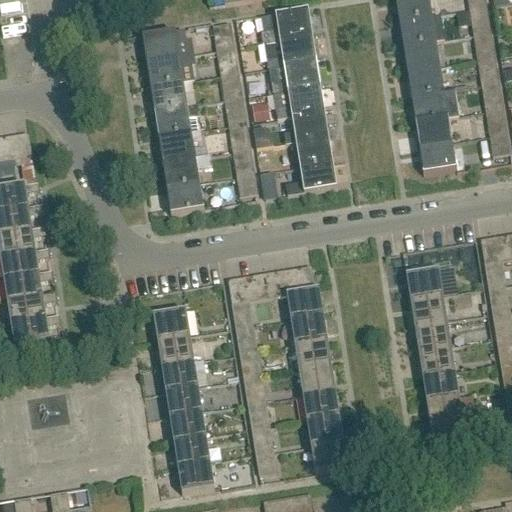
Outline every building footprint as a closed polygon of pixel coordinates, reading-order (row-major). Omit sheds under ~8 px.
[(223,0),(225,9),(280,0),(279,0),(223,0)] [(400,27),(432,22),(428,0),(400,0),(396,1),(400,27)] [(485,0),(467,0),(469,10),(486,7),(485,0)] [(471,25),(489,22),(487,12),(469,15),(471,25)] [(265,48),(280,46),(313,40),(309,15),(276,20),(278,34),(262,37),(264,49),(265,48)] [(404,52),(436,47),(432,22),(400,27),(404,52)] [(489,22),(471,25),(473,35),(490,32),(489,22)] [(214,39),(232,37),(230,27),(213,30),(214,39)] [(180,63),(179,61),(177,47),(186,45),(184,34),(143,41),(147,69),(180,63)] [(232,37),(214,39),(216,50),(234,47),(232,37)] [(475,50),(493,47),(491,37),(473,40),(475,50)] [(317,66),(313,40),(280,46),(282,63),(268,65),(269,74),(284,71),(317,66)] [(408,77),(440,72),(436,47),(404,52),(408,77)] [(493,47),(475,50),(477,60),(495,57),(493,47)] [(218,64),(236,61),(234,52),(217,55),(218,64)] [(147,69),(151,93),(184,87),(181,72),(197,69),(195,58),(179,61),(180,63),(147,69)] [(236,61),(218,64),(220,74),(238,72),(236,61)] [(479,76),(497,73),(495,63),(478,65),(479,76)] [(321,91),(317,66),(284,71),(286,86),(272,88),(273,99),(288,96),(321,91)] [(444,97),(440,72),(408,77),(412,102),(444,97)] [(497,73),(479,76),(481,86),(499,83),(497,73)] [(222,90),(240,87),(238,77),(221,80),(222,90)] [(188,112),(187,112),(184,87),(151,93),(155,117),(188,112)] [(240,87),(222,90),(224,100),(242,97),(240,87)] [(483,101),(501,98),(499,88),(482,91),(483,101)] [(292,121),(325,116),(321,91),(288,96),(290,111),(277,113),(278,124),(292,122),(292,121)] [(448,122),(449,123),(460,121),(456,95),(444,97),(412,102),(416,127),(448,122)] [(501,98),(483,101),(485,111),(503,108),(501,98)] [(226,116),(244,113),(242,103),(225,105),(226,116)] [(192,137),(189,123),(198,121),(197,110),(187,112),(188,112),(155,117),(159,143),(192,137)] [(244,113),(226,116),(228,126),(246,123),(244,113)] [(487,126),(505,123),(503,113),(486,116),(487,126)] [(296,147),(329,141),(325,116),(292,121),(292,122),(294,137),(283,138),(285,149),(296,147)] [(452,147),(449,123),(448,122),(416,127),(420,153),(452,147)] [(505,123),(487,126),(489,136),(507,133),(505,123)] [(230,141),(248,138),(246,128),(229,131),(230,141)] [(163,168),(196,163),(193,148),(202,146),(201,135),(192,137),(159,143),(163,168)] [(468,135),(468,150),(483,150),(483,135),(468,135)] [(21,163),(32,161),(33,161),(29,137),(17,139),(21,163)] [(248,138),(230,141),(232,151),(250,148),(248,138)] [(491,151),(509,149),(507,138),(490,141),(491,151)] [(9,165),(21,163),(17,139),(5,141),(9,165)] [(0,166),(9,165),(5,141),(0,142),(0,166)] [(280,141),(260,141),(261,156),(280,155),(280,141)] [(300,172),(333,167),(329,141),(296,147),(300,172)] [(452,147),(420,153),(424,178),(457,173),(452,147)] [(509,149),(491,151),(493,162),(511,159),(509,149)] [(234,166),(252,164),(251,153),(233,156),(234,166)] [(167,193),(200,188),(197,174),(212,171),(210,160),(196,163),(163,168),(167,193)] [(21,163),(25,188),(36,186),(32,161),(21,163)] [(252,164),(234,166),(236,176),(254,174),(252,164)] [(333,167),(300,172),(302,187),(286,189),(288,200),(337,192),(333,167)] [(238,192),(256,189),(255,179),(237,182),(238,192)] [(0,215),(29,211),(27,198),(40,196),(39,187),(36,188),(36,186),(25,188),(0,192),(0,215)] [(200,188),(167,193),(171,219),(204,214),(204,213),(200,188)] [(256,189),(238,192),(240,202),(258,199),(256,189)] [(0,238),(33,233),(31,220),(44,218),(42,209),(29,211),(0,215),(0,238)] [(0,256),(1,260),(36,255),(34,242),(47,240),(46,231),(33,233),(0,238),(0,256)] [(503,265),(509,264),(505,240),(493,242),(497,266),(503,265)] [(485,268),(497,266),(493,242),(481,244),(485,268)] [(400,269),(415,269),(415,249),(400,249),(400,269)] [(4,282),(40,277),(38,265),(51,263),(49,253),(36,255),(1,260),(4,282)] [(503,265),(497,266),(485,268),(487,278),(505,275),(503,265)] [(304,296),(316,294),(312,270),(300,272),(304,296)] [(292,298),(304,296),(300,272),(288,274),(292,298)] [(287,299),(292,298),(288,274),(276,276),(280,300),(287,299)] [(411,306),(444,301),(440,275),(407,280),(411,306)] [(506,286),(506,281),(505,275),(487,278),(488,289),(506,286)] [(8,304),(43,299),(41,287),(54,284),(53,276),(40,278),(40,277),(4,282),(8,304)] [(268,302),(280,300),(276,276),(264,278),(268,302)] [(256,304),(268,302),(264,278),(252,280),(256,304)] [(244,306),(250,305),(256,304),(252,280),(240,282),(244,306)] [(232,308),(244,306),(240,282),(228,284),(232,308)] [(507,291),(489,294),(491,304),(509,301),(507,291)] [(291,325),(324,320),(320,294),(316,294),(304,296),(292,298),(287,299),(291,325)] [(11,326),(47,320),(45,309),(58,307),(56,298),(43,300),(43,299),(8,304),(11,326)] [(415,332),(448,326),(444,301),(411,306),(415,332)] [(492,314),(510,311),(509,301),(491,304),(492,314)] [(244,306),(232,308),(234,318),(252,315),(250,305),(244,306)] [(158,346),(191,341),(187,315),(154,320),(158,346)] [(236,329),(253,326),(252,315),(234,318),(236,329)] [(511,321),(511,316),(493,319),(495,329),(511,326),(511,321)] [(47,320),(11,326),(15,349),(50,343),(48,331),(61,329),(60,319),(47,321),(47,320)] [(296,350),(328,345),(324,320),(291,325),(296,350)] [(419,357),(452,352),(448,326),(415,332),(419,357)] [(497,339),(511,336),(511,326),(495,329),(497,339)] [(254,331),(236,334),(238,344),(256,341),(254,331)] [(162,372),(195,366),(191,341),(158,346),(162,372)] [(240,354),(257,351),(256,341),(238,344),(240,354)] [(511,342),(497,345),(499,355),(511,352),(511,342)] [(300,376),(332,370),(328,345),(296,350),(300,376)] [(423,382),(456,377),(452,352),(419,357),(423,382)] [(501,365),(511,362),(511,352),(499,355),(501,365)] [(258,356),(240,359),(242,369),(260,366),(258,356)] [(162,372),(166,397),(199,392),(197,377),(205,375),(204,365),(195,366),(162,372)] [(244,379),(261,376),(260,366),(242,369),(244,379)] [(511,368),(502,370),(503,380),(511,378),(511,368)] [(304,401),(336,396),(332,370),(300,376),(304,401)] [(427,407),(460,402),(456,377),(423,382),(427,407)] [(505,390),(511,388),(511,378),(503,380),(505,390)] [(262,382),(244,384),(246,394),(264,392),(262,382)] [(170,422),(203,417),(199,392),(166,397),(170,422)] [(248,404),(265,402),(264,392),(246,394),(248,404)] [(308,426),(340,421),(336,396),(304,401),(308,426)] [(431,433),(465,427),(460,402),(427,407),(431,433)] [(266,407),(248,410),(250,420),(268,417),(266,407)] [(174,447),(207,442),(203,417),(170,422),(174,447)] [(252,430),(270,427),(268,417),(250,420),(252,430)] [(312,451),(344,446),(340,421),(308,426),(312,451)] [(465,427),(431,433),(436,459),(469,454),(465,427)] [(270,432),(253,435),(254,445),(272,442),(270,432)] [(179,473),(211,467),(207,442),(174,447),(179,473)] [(256,455),(274,452),(272,442),(254,445),(256,455)] [(344,446),(312,451),(316,478),(349,472),(344,446)] [(274,457),(257,460),(258,470),(276,467),(274,457)] [(211,467),(179,473),(183,499),(215,493),(211,467)] [(260,480),(278,477),(276,467),(258,470),(260,480)] [(51,500),(53,511),(70,511),(68,498),(51,500)] [(289,511),(305,511),(314,511),(312,499),(288,502),(289,511)] [(264,511),(289,511),(288,502),(264,506),(264,511)]
